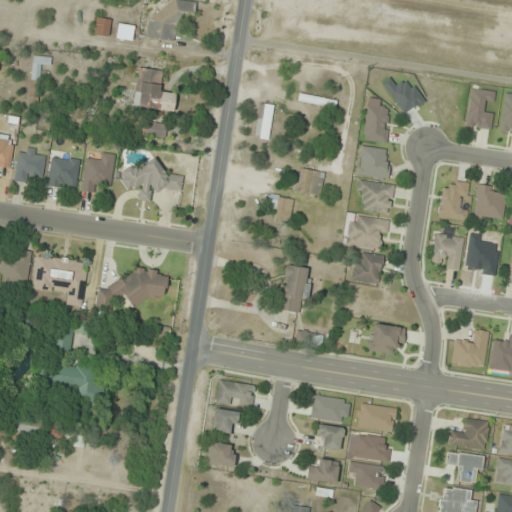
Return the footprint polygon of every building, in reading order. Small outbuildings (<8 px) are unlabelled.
[(177,41),(179,13),(194,14),(195,8),(151,3),(147,37),(177,41)] [(108,37),(111,20),(96,18),(94,35),(108,37)] [(173,112),(175,94),(159,92),(161,71),(140,69),(136,108),(173,112)] [(465,126),(489,130),(492,112),(483,111),(484,101),(493,102),(495,92),(471,88),(465,126)] [(297,103),(334,110),(336,101),(299,94),(297,103)] [(511,133),(511,94),(503,94),(500,132),(511,133)] [(268,140),(273,106),(258,103),(253,138),(268,140)] [(389,108),(366,106),(363,140),(385,142),(389,108)] [(163,124),(144,123),(143,136),(162,137),(163,124)] [(0,167),(10,169),(13,146),(4,144),(6,134),(0,133),(0,167)] [(357,175),(386,178),(389,150),(360,147),(357,175)] [(17,182),(44,182),(44,151),(17,151),(17,182)] [(97,191),(97,184),(113,184),(113,154),(97,154),(97,162),(83,162),(83,191),(97,191)] [(76,189),(79,160),(50,157),(47,186),(76,189)] [(181,191),(183,176),(161,174),(161,167),(124,163),(122,188),(138,190),(138,200),(149,201),(151,189),(181,191)] [(294,192),(319,197),(323,173),(299,168),(294,192)] [(389,215),(393,186),(359,180),(356,200),(365,201),(363,211),(389,215)] [(441,188),(437,218),(464,222),(469,183),(450,181),(449,189),(441,188)] [(506,197),(495,194),(497,190),(479,185),(471,212),(500,220),(506,197)] [(276,210),(273,227),(287,230),(292,199),(270,195),(268,209),(276,210)] [(379,241),(384,242),(387,220),(346,213),(341,244),(378,250),(379,241)] [(434,234),(430,266),(459,270),(462,239),(452,237),(453,229),(444,228),(443,236),(434,234)] [(14,259),(0,258),(0,283),(29,284),(29,250),(14,250),(14,259)] [(381,254),(354,254),(354,282),(381,282),(381,254)] [(65,293),(64,306),(82,307),(87,261),(35,256),(32,290),(65,293)] [(299,313),(301,300),(306,301),(310,269),(284,266),(279,310),(299,313)] [(96,309),(110,310),(112,298),(130,299),(130,298),(164,301),(166,272),(132,270),(132,280),(109,278),(108,290),(98,289),(96,309)] [(50,348),(69,352),(73,332),(77,333),(79,326),(55,321),(50,348)] [(393,346),(402,347),(404,328),(371,324),(368,350),(392,353),(393,346)] [(483,368),(488,332),(469,330),(468,339),(454,338),(451,365),(483,368)] [(511,370),(511,335),(504,334),(503,343),(493,341),(488,367),(511,370)] [(78,388),(77,401),(102,403),(104,386),(94,386),(96,368),(40,364),(39,385),(78,388)] [(253,385),(218,381),(215,404),(250,408),(253,385)] [(307,417),(341,422),(344,400),(310,395),(307,417)] [(395,408),(358,404),(355,427),(392,431),(395,408)] [(211,430),(233,435),(238,413),(215,409),(211,430)] [(41,419),(18,417),(16,432),(39,435),(41,419)] [(484,449),(487,422),(463,419),(462,433),(449,431),(447,445),(484,449)] [(337,424),(317,429),(322,451),(343,446),(337,424)] [(501,456),(511,455),(511,426),(501,427),(501,456)] [(235,446),(208,443),(205,464),(232,467),(235,446)] [(453,482),(480,482),(480,454),(445,454),(445,467),(453,467),(453,482)] [(317,470),(308,468),(305,478),(335,485),(339,463),(319,459),(317,470)] [(511,460),(497,459),(494,484),(511,486),(511,460)] [(355,486),(383,489),(386,467),(349,462),(347,473),(356,474),(355,486)] [(438,511),(474,511),(475,501),(467,500),(468,490),(440,487),(438,511)] [(511,511),(511,496),(495,497),(495,511),(511,511)]
